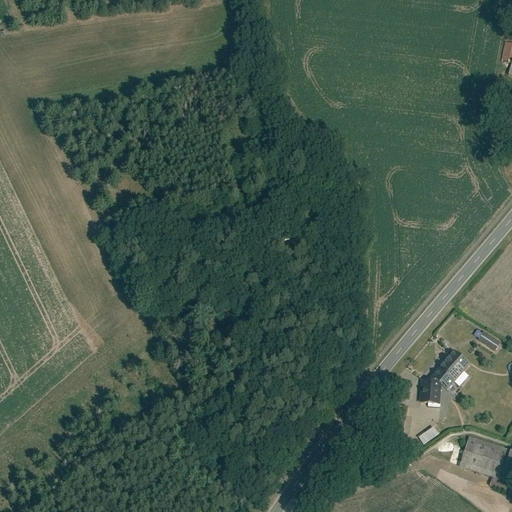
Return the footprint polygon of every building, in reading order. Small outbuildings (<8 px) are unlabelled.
[(511,44),(506,43),(501,60),(511,64),(511,62),(511,44)] [(501,345),(483,334),(478,342),(496,353),(501,345)] [(431,383),(417,383),(418,410),(440,409),(439,391),(448,397),(454,390),(459,393),(468,381),(462,377),(468,369),(450,356),(431,383)] [(390,405),(383,444),(399,447),(405,408),(390,405)] [(416,438),(421,446),(436,435),(431,428),(416,438)] [(511,469),(511,457),(468,443),(459,472),(506,487),(511,469)]
